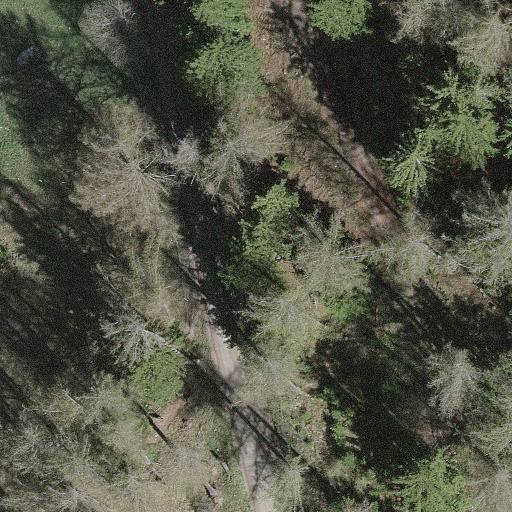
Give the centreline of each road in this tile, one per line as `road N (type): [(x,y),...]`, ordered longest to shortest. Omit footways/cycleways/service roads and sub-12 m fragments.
road 1 (track): [(500,511),(278,0)]
road 2 (track): [(266,511),(148,0)]
